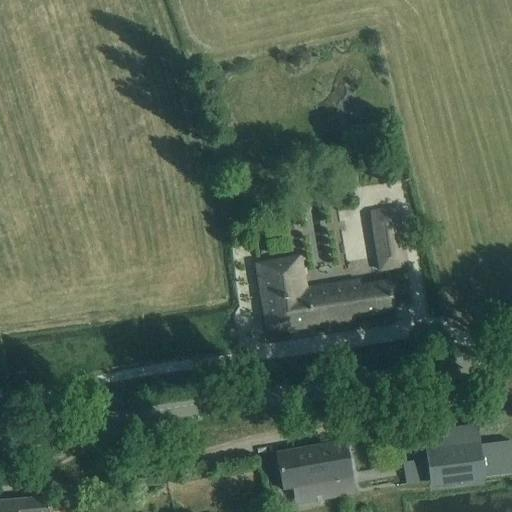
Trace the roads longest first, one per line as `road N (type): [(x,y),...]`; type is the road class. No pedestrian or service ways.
road 1 (track): [(511,406),(16,479),(124,425)]
road 2 (unclassified): [(0,429),(17,412),(69,389),(136,372),(424,325),(503,361)]
road 3 (tertiary): [(503,361),(0,440)]
